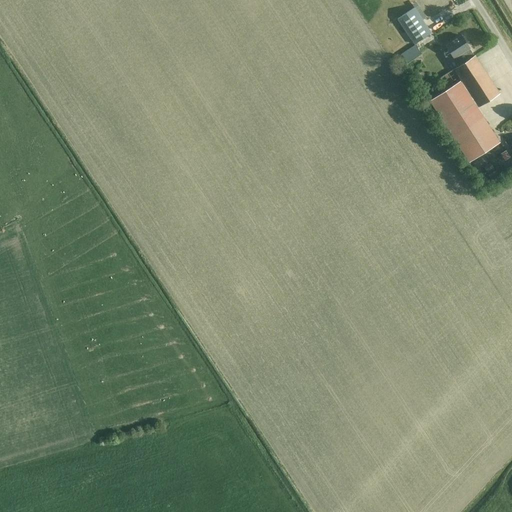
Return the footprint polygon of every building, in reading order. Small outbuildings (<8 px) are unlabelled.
[(414,8),(397,19),(414,44),(431,33),(414,8)] [(453,69),(474,56),(461,36),(445,46),(450,54),(445,57),(453,69)] [(408,63),(420,54),(414,44),(401,53),(408,63)] [(498,94),(474,56),(453,69),(478,108),(498,94)] [(467,161),(497,141),(459,82),(429,102),(467,161)] [(505,151),(500,154),(504,160),(509,157),(505,151)]
